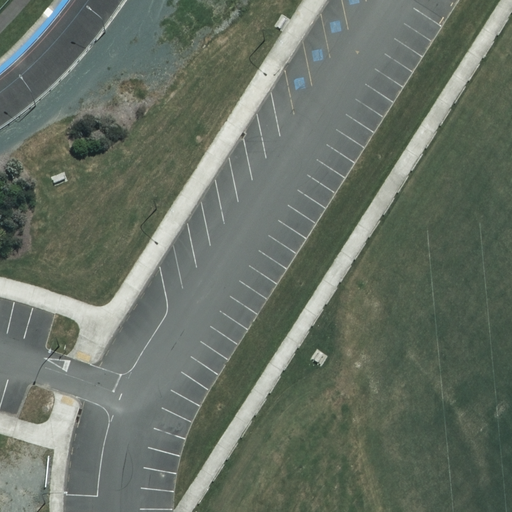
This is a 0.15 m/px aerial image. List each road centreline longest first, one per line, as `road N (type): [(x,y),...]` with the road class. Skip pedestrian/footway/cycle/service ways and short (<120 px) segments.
road 1 (residential): [(143,400),(390,0)]
road 2 (residential): [(0,353),(143,400)]
